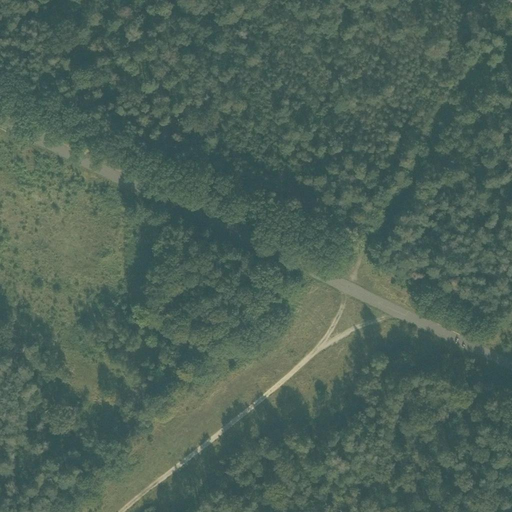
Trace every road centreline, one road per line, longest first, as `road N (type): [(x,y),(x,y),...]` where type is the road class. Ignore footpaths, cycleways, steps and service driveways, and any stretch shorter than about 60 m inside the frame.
road 1 (unclassified): [(511,365),(0,118)]
road 2 (track): [(347,288),(326,342),(123,511)]
road 3 (track): [(347,288),(360,254),(511,44)]
